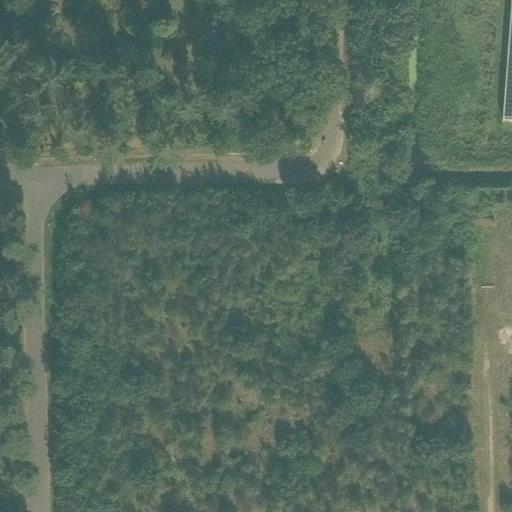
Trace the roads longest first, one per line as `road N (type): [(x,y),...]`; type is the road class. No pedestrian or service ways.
road 1 (unclassified): [(33,178),(292,171),(320,160),(333,138),(332,0)]
road 2 (unclassified): [(39,511),(33,178)]
